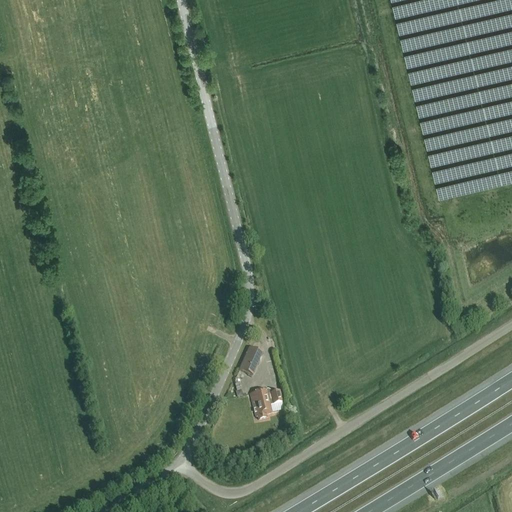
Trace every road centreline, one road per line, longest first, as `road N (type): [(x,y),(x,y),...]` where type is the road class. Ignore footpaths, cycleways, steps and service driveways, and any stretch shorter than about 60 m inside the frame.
road 1 (unclassified): [(179,461),(245,319),(250,291),(182,0)]
road 2 (unclassified): [(179,461),(216,490),(244,492),(511,323)]
road 3 (motorway): [(511,380),(298,511)]
road 4 (motorway): [(368,511),(511,424)]
